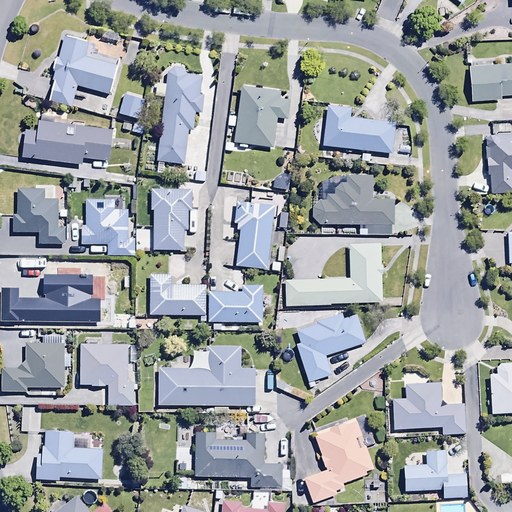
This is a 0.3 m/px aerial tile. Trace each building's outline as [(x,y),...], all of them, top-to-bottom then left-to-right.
[(60,62),(58,61),(52,84),(54,84),(49,104),(72,110),(77,89),(109,97),(117,68),(86,60),(90,46),(66,39),(60,62)] [(511,66),(469,70),(472,105),(502,102),(502,100),(511,98),(511,66)] [(164,100),(157,165),(184,168),(189,132),(192,133),(195,115),(201,116),(203,99),(199,99),(201,80),(186,79),(182,72),(174,71),(167,75),(166,87),(157,86),(156,99),(164,100)] [(279,103),(280,91),(262,89),(261,92),(257,91),(257,88),(241,87),(236,147),(240,148),(240,150),(247,151),(247,148),(275,150),(277,122),(287,123),(289,103),(279,103)] [(144,103),(125,97),(119,117),(138,123),(144,103)] [(351,112),(328,109),(323,149),(392,157),(395,126),(350,121),(351,112)] [(26,133),(22,160),(82,167),(83,162),(108,165),(112,134),(83,131),(84,124),(42,119),(41,125),(38,124),(37,135),(26,133)] [(491,178),(491,197),(511,196),(511,135),(497,136),(497,139),(490,139),(486,144),(486,163),(488,163),(488,178),(491,178)] [(313,221),(320,228),(360,228),(360,238),(391,239),(391,228),(394,228),(394,203),(389,203),(389,198),(373,198),(373,179),(334,178),(325,184),(325,189),(324,189),(324,205),(320,205),(313,210),(313,221)] [(13,218),(13,236),(38,236),(38,247),(65,247),(65,231),(58,231),(58,202),(45,202),(45,193),(17,192),(17,218),(13,218)] [(193,193),(151,193),(151,214),(154,214),(154,253),(184,253),(184,233),(188,233),(188,214),(192,214),(193,193)] [(275,204),(250,201),(250,207),(237,205),(234,227),(238,227),(237,233),(241,234),(236,269),(266,273),(275,204)] [(114,203),(85,203),(85,228),(81,228),(81,248),(107,248),(107,259),(135,259),(135,241),(128,241),(128,214),(114,214),(114,203)] [(288,216),(280,215),(279,231),(287,232),(288,216)] [(80,230),(78,230),(78,223),(68,223),(68,232),(71,232),(71,239),(80,239),(80,230)] [(284,284),(285,309),(382,306),(381,278),(383,278),(383,269),(381,269),(380,247),(349,248),(351,282),(345,282),(345,279),(321,280),(321,282),(284,284)] [(25,302),(5,302),(5,328),(81,328),(81,301),(69,301),(69,296),(63,289),(63,267),(26,267),(25,302)] [(171,278),(151,277),(150,318),(201,320),(200,325),(206,325),(207,288),(171,288),(171,278)] [(209,325),(213,325),(213,334),(222,334),(222,325),(262,326),(263,288),(242,288),(242,295),(209,294),(209,325)] [(318,328),(296,334),(301,347),(297,348),(309,385),(332,378),(326,359),(366,346),(356,318),(344,322),(342,317),(317,325),(318,328)] [(64,391),(64,347),(62,347),(62,340),(41,340),(41,347),(26,347),(26,364),(17,372),(2,372),(2,395),(28,395),(28,390),(64,391)] [(128,372),(129,348),(81,347),(80,389),(108,389),(107,408),(133,409),(134,372),(128,372)] [(159,373),(160,409),(255,410),(255,372),(241,371),(241,351),(208,350),(208,373),(159,373)] [(295,358),(284,362),(288,372),(299,368),(295,358)] [(492,418),(511,416),(511,366),(500,367),(497,371),(497,378),(490,378),(492,418)] [(392,403),(394,433),(442,431),(443,438),(465,437),(464,408),(441,409),(440,387),(406,388),(407,402),(392,403)] [(329,432),(330,434),(315,439),(325,471),(326,470),(327,473),(304,481),(313,506),(337,498),(336,494),(345,491),(343,487),(366,479),(365,475),(374,472),(358,424),(346,428),(345,427),(329,432)] [(73,451),(73,436),(46,435),(45,450),(42,450),(42,457),(37,457),(35,483),(59,484),(60,480),(102,483),(104,453),(73,451)] [(282,492),(282,467),(264,466),(265,437),(246,437),(246,443),(215,443),(215,436),(195,436),(194,480),(251,481),(251,492),(282,492)] [(405,469),(405,494),(443,493),(443,502),(466,501),(466,478),(447,478),(446,455),(426,455),(426,468),(405,469)] [(87,511),(75,498),(58,511),(87,511)] [(243,506),(223,503),(222,511),(284,511),(285,507),(268,505),(267,511),(261,511),(242,510),(243,506)]
